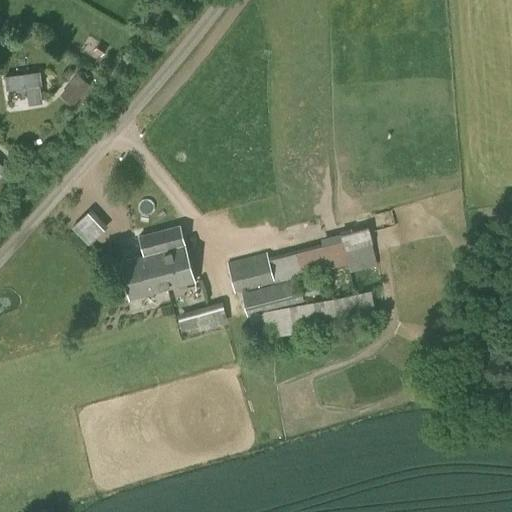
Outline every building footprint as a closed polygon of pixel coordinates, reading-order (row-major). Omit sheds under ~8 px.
[(49,99),(47,69),(13,71),(14,85),(35,84),(36,100),(49,99)] [(14,98),(34,97),(33,85),(14,86),(14,98)] [(0,152),(0,171),(4,174),(13,162),(0,152)] [(71,227),(88,244),(107,225),(90,208),(71,227)] [(138,235),(143,254),(118,261),(129,299),(195,281),(180,224),(138,235)] [(353,271),(383,263),(377,240),(372,242),(368,227),(340,234),(341,240),(269,259),(267,251),(227,262),(235,293),(242,291),(252,342),(376,318),(370,290),(305,303),(303,297),(322,292),(317,272),(351,263),(353,271)] [(198,325),(199,330),(224,323),(219,302),(177,314),(181,329),(198,325)]
